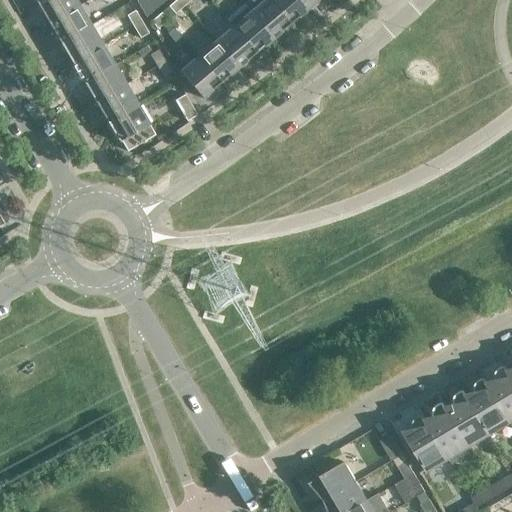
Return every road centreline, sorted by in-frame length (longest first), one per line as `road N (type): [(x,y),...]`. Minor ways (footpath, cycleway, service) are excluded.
road 1 (unclassified): [(136,215),(245,143),(423,0)]
road 2 (residential): [(239,482),(511,323)]
road 3 (tertiary): [(239,482),(120,279)]
road 4 (tertiary): [(0,71),(75,199)]
